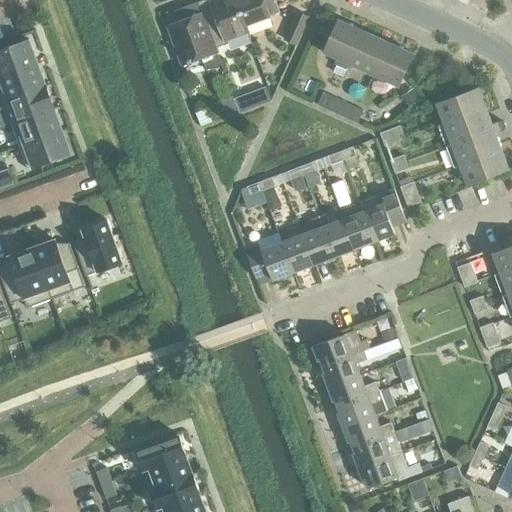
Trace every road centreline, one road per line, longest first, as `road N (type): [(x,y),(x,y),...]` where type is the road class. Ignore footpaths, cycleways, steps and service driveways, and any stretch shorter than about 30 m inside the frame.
road 1 (residential): [(269,323),(404,270),(431,236),(511,207)]
road 2 (residential): [(511,68),(496,51),(386,0)]
